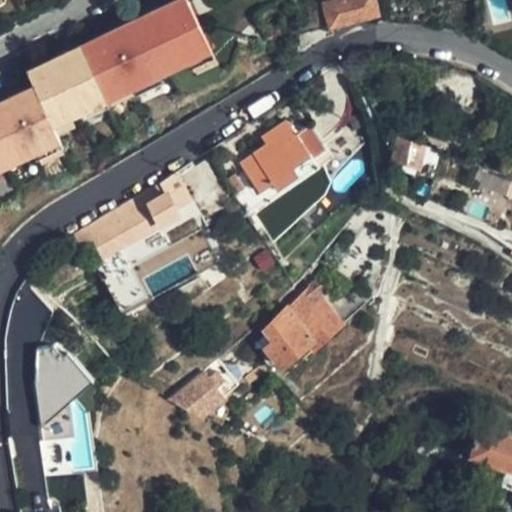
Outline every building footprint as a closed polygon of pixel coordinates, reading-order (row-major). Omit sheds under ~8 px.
[(180,0),(26,72),(33,87),(52,127),(214,52),(189,0),(180,0)] [(378,15),(374,0),(341,0),(340,0),(327,0),(328,1),(292,11),(299,36),(378,15)] [(0,171),(59,144),(52,127),(33,87),(0,101),(0,171)] [(310,164),(281,126),(259,142),(262,148),(235,168),(253,195),(265,187),(271,193),(310,164)] [(395,138),(390,160),(406,166),(404,175),(416,179),(424,148),(395,138)] [(120,211),(71,240),(78,251),(91,245),(100,260),(175,218),(173,213),(187,204),(171,179),(153,190),(120,211)] [(232,185),(223,189),(231,203),(232,204),(241,199),(232,185)] [(155,297),(219,257),(203,231),(145,267),(145,266),(131,274),(135,280),(126,285),(118,272),(107,279),(122,304),(149,288),(155,297)] [(2,340),(2,341),(26,349),(33,352),(43,322),(47,311),(30,302),(35,293),(21,285),(16,294),(15,295),(15,297),(14,299),(13,301),(12,303),(12,304),(11,306),(10,308),(10,310),(9,311),(9,314),(8,315),(8,317),(7,319),(6,320),(6,323),(5,324),(5,326),(4,328),(4,330),(4,332),(4,333),(3,336),(3,337),(2,340)] [(338,329),(322,313),(305,289),(267,327),(275,339),(263,351),(275,365),(296,346),(311,360),(338,329)] [(33,352),(26,349),(23,356),(42,363),(55,326),(43,322),(33,352)] [(236,390),(214,362),(201,374),(168,402),(202,420),(236,390)] [(39,434),(37,402),(17,404),(19,435),(39,434)] [(511,439),(481,429),(472,457),(511,471),(511,439)] [(49,457),(48,443),(39,443),(40,454),(41,455),(44,457),(46,457),(49,457)]
